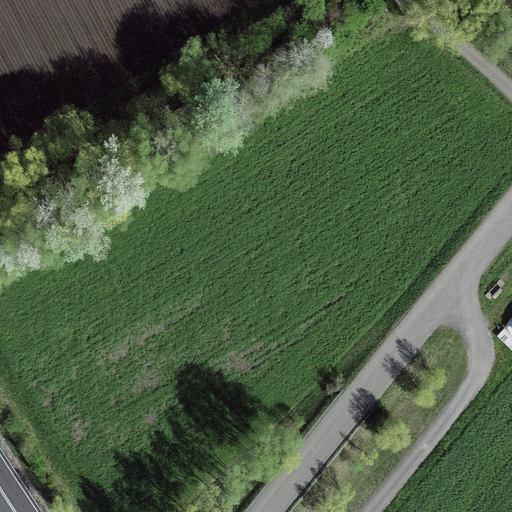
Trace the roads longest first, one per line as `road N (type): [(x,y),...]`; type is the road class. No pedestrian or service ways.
road 1 (unclassified): [(511,208),(267,511)]
road 2 (track): [(451,287),(479,339),(476,377),(369,511)]
road 3 (track): [(511,88),(402,0)]
